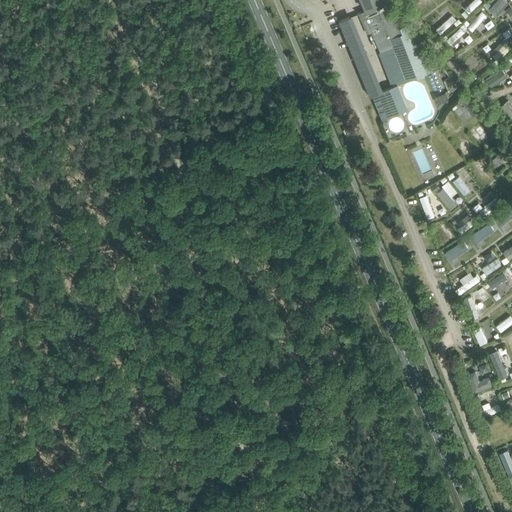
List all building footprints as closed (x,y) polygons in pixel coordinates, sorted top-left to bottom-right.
[(361,0),(366,10),(378,5),(385,2),(383,0),(361,0)] [(406,27),(396,5),(391,6),(390,2),(379,7),(378,5),(366,10),(359,13),(368,34),(372,32),(375,39),(376,39),(388,67),(382,70),(389,86),(378,91),(373,79),(367,81),(383,119),(407,109),(397,84),(433,69),(430,62),(426,53),(420,55),(408,26),(406,27)] [(487,80),(491,87),(507,76),(502,68),(492,75),(493,76),(487,80)] [(448,99),(445,92),(434,96),(437,103),(448,99)] [(503,109),(511,114),(511,102),(511,104),(507,101),(503,109)] [(441,268),(448,282),(455,279),(449,265),(441,268)] [(465,327),(474,349),(482,347),(473,324),(465,327)] [(468,373),(475,391),(492,384),(489,377),(480,380),(476,370),(468,373)]
